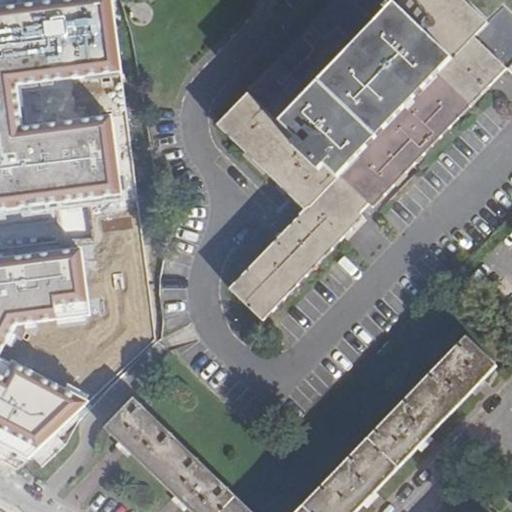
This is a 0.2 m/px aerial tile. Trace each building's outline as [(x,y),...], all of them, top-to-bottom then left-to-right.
[(111,0),(60,0),(0,7),(0,214),(123,199),(112,117),(27,128),(22,88),(121,76),(111,0)] [(505,72),(511,78),(511,0),(396,0),(392,5),(386,0),(358,0),(354,5),(348,0),(340,0),(217,129),(306,213),(230,292),(263,324),(505,72)] [(84,247),(0,256),(0,436),(4,429),(42,450),(91,403),(14,364),(7,380),(0,376),(0,356),(16,326),(92,317),(84,247)] [(358,511),(495,372),(465,343),(300,511),(252,511),(137,401),(108,431),(175,497),(190,511),(358,511)] [(42,450),(34,458),(44,469),(68,446),(59,435),(42,450)]
